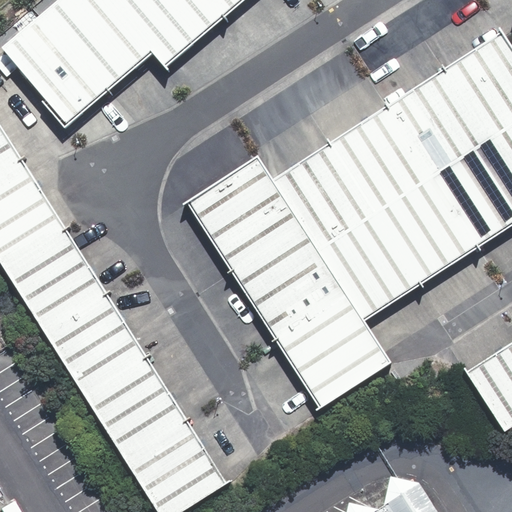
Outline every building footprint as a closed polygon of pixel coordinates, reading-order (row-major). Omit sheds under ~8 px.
[(182,52),(136,0),(60,0),(52,7),(117,80),(134,66),(150,51),(165,68),(182,52)] [(232,9),(223,0),(136,0),(182,52),(207,31),(232,9)] [(223,0),(232,9),(243,0),(223,0)] [(117,80),(52,7),(2,50),(66,124),(85,108),(117,80)] [(491,138),(511,124),(511,43),(503,30),(483,42),(445,66),(491,138)] [(434,175),(491,138),(445,66),(431,76),(388,103),(434,175)] [(377,212),(434,175),(388,103),(359,122),(331,140),(377,212)] [(0,160),(17,150),(0,125),(0,124),(0,160)] [(511,124),(491,138),(511,169),(511,124)] [(511,225),(511,169),(491,138),(434,175),(480,246),(511,225)] [(319,248),(377,212),(331,140),(309,154),(273,177),(303,223),(319,248)] [(0,253),(59,216),(38,183),(17,150),(0,160),(0,253)] [(230,269),(303,223),(273,177),(258,154),(186,200),(208,235),(230,269)] [(451,264),(480,246),(434,175),(377,212),(423,283),(451,264)] [(402,296),(423,283),(377,212),(319,248),(347,292),(365,320),(402,296)] [(0,261),(39,322),(101,282),(80,249),(59,216),(0,253),(0,261)] [(275,338),(347,292),(319,248),(303,223),(230,269),(258,311),(275,338)] [(81,388),(143,348),(125,321),(101,282),(39,322),(81,388)] [(320,407),(392,361),(365,320),(347,292),(275,338),(301,378),(320,407)] [(0,331),(0,413),(20,444),(58,418),(0,331)] [(504,430),(511,424),(511,340),(493,353),(465,370),(504,430)] [(123,454),(185,415),(167,387),(143,348),(81,388),(123,454)] [(159,511),(177,511),(227,481),(206,448),(185,415),(123,454),(159,511)] [(439,511),(419,480),(390,473),(384,503),(379,506),(349,499),(346,511),(439,511)]
